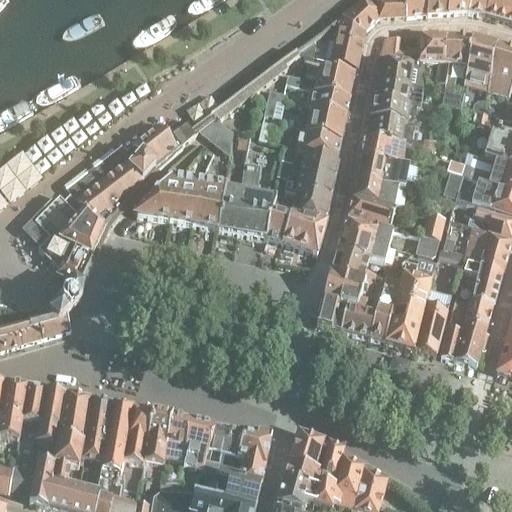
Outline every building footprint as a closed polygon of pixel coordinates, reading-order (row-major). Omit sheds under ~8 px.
[(405,22),(404,0),(378,0),(378,12),(379,23),(393,23),(405,22)] [(404,0),(405,22),(426,20),(427,0),(404,0)] [(447,19),(449,0),(427,0),(426,20),(441,19),(447,20),(447,19)] [(449,0),(447,19),(468,18),(473,0),(449,0)] [(482,21),(491,0),(473,0),(468,18),(482,21)] [(484,22),(502,27),(511,0),(491,0),(482,21),(484,21),(484,22)] [(511,29),(511,0),(502,27),(511,29)] [(379,23),(378,12),(364,4),(347,17),(340,22),(365,36),(377,23),(379,23)] [(357,73),(365,36),(340,22),(330,67),(357,73)] [(421,68),(439,69),(448,69),(447,41),(416,41),(417,53),(412,52),(412,57),(399,56),(397,56),(399,42),(390,42),(387,43),(385,43),(384,44),(379,65),(422,73),(421,68)] [(466,71),(470,42),(447,41),(448,69),(466,71)] [(487,97),(497,48),(471,41),(470,42),(466,71),(464,91),(487,97)] [(299,61),(311,63),(314,52),(311,47),(297,58),(299,61)] [(511,52),(498,48),(497,48),(487,97),(508,103),(511,89),(511,52)] [(422,94),(427,95),(422,73),(379,65),(378,65),(375,86),(422,94)] [(446,80),(448,69),(439,69),(436,87),(445,89),(446,80)] [(349,103),(354,80),(320,73),(319,73),(306,70),(303,80),(317,83),(315,95),(349,103)] [(296,92),(298,83),(287,80),(285,89),(296,92)] [(453,96),(456,82),(446,80),(445,89),(444,94),(453,96)] [(419,113),(422,94),(375,86),(371,106),(414,113),(415,112),(419,113)] [(461,113),(463,98),(453,96),(444,94),(441,110),(461,113)] [(349,103),(315,95),(314,96),(310,95),(306,113),(345,122),(345,121),(349,105),(348,105),(349,103)] [(281,108),(283,99),(269,96),(267,105),(276,107),(281,108)] [(272,124),(276,107),(267,105),(263,121),(272,124)] [(414,120),(414,113),(371,106),(369,122),(391,126),(402,128),(404,119),(414,120)] [(471,116),(483,118),(484,107),(477,106),(472,110),(471,116)] [(511,136),(511,140),(511,107),(507,107),(503,122),(511,124),(511,136)] [(341,145),(346,122),(345,121),(345,122),(306,113),(299,112),(294,134),(299,136),(305,137),(305,136),(341,145)] [(277,117),(275,134),(289,135),(291,119),(277,117)] [(473,132),(484,134),(486,120),(476,118),(473,132)] [(410,148),(414,120),(404,119),(402,128),(391,126),(369,122),(366,144),(404,151),(405,148),(410,148)] [(228,160),(231,138),(215,124),(199,137),(228,160)] [(266,148),(271,129),(262,127),(258,146),(266,148)] [(172,141),(179,151),(180,150),(194,139),(191,135),(187,129),(186,129),(171,140),(172,141)] [(54,153),(64,162),(85,139),(75,130),(54,153)] [(122,213),(144,188),(143,187),(154,172),(153,171),(179,151),(172,141),(168,145),(157,131),(116,163),(122,171),(76,207),(77,209),(81,212),(104,234),(117,219),(122,213)] [(511,140),(492,135),(484,161),(496,165),(511,170),(511,140)] [(337,165),(341,146),(341,145),(305,136),(305,137),(299,136),(295,156),(303,158),(337,165)] [(236,154),(245,156),(247,144),(238,142),(236,154)] [(402,167),(404,151),(366,144),(365,144),(361,162),(408,171),(408,168),(402,167)] [(434,157),(435,147),(423,146),(422,156),(434,157)] [(334,185),(338,165),(337,165),(303,158),(299,178),(334,185)] [(405,185),(408,171),(361,162),(359,176),(357,184),(398,192),(413,195),(415,187),(405,185)] [(290,176),(292,168),(280,165),(278,173),(290,176)] [(459,180),(463,169),(451,165),(447,178),(459,180)] [(511,170),(496,165),(488,190),(499,193),(511,197),(511,170)] [(478,187),(482,175),(463,169),(459,180),(478,187)] [(266,245),(275,210),(277,202),(257,198),(261,172),(244,170),(241,191),(248,192),(247,196),(244,195),(240,216),(244,217),(239,241),(266,246),(266,245)] [(13,182),(19,191),(33,182),(27,173),(13,182)] [(330,206),(334,185),(299,178),(290,176),(278,173),(276,182),(288,185),(286,196),(295,198),(330,206)] [(175,219),(182,181),(171,179),(159,195),(158,195),(136,222),(169,228),(170,219),(175,219)] [(200,202),(204,185),(182,181),(175,219),(170,219),(169,228),(191,232),(197,201),(200,202)] [(417,183),(415,196),(430,199),(432,186),(417,183)] [(394,211),(398,192),(357,184),(353,202),(394,211)] [(216,237),(225,191),(226,188),(205,185),(204,185),(200,202),(197,201),(191,232),(216,237)] [(511,197),(499,193),(488,190),(478,187),(471,208),(468,207),(470,201),(457,197),(455,205),(454,209),(465,212),(466,212),(470,213),(477,215),(477,214),(491,219),(493,219),(511,225),(511,197)] [(240,216),(244,195),(247,196),(248,192),(241,191),(240,195),(225,191),(216,237),(217,237),(217,238),(239,241),(244,217),(240,216)] [(457,197),(444,194),(442,201),(455,205),(457,197)] [(325,228),(330,206),(295,198),(294,206),(290,220),(325,228)] [(283,250),(290,220),(294,206),(277,202),(275,210),(266,245),(283,250)] [(388,232),(394,211),(353,202),(347,223),(388,232)] [(104,234),(81,212),(77,209),(53,238),(61,244),(59,247),(60,247),(49,272),(58,276),(57,279),(74,288),(76,288),(87,267),(86,267),(88,262),(92,264),(104,234)] [(511,225),(493,219),(491,219),(477,214),(477,215),(470,213),(466,212),(465,212),(462,222),(469,224),(467,231),(471,232),(488,237),(487,239),(511,246),(511,243),(511,225)] [(325,228),(290,220),(283,250),(316,260),(325,228)] [(440,239),(445,224),(436,222),(433,238),(440,239)] [(388,253),(393,236),(388,234),(388,232),(347,223),(342,242),(388,253)] [(502,276),(511,247),(511,246),(487,239),(488,237),(471,232),(463,265),(468,267),(480,270),(502,276)] [(384,268),(388,253),(342,242),(338,256),(368,264),(384,268)] [(414,260),(430,264),(434,261),(437,246),(425,243),(418,242),(414,260)] [(452,257),(455,246),(443,243),(441,254),(452,257)] [(376,280),(364,276),(368,264),(338,256),(331,278),(363,287),(373,289),(376,280)] [(76,288),(74,288),(57,308),(48,320),(53,324),(53,323),(53,319),(57,314),(67,323),(70,319),(81,308),(84,293),(85,287),(93,270),(87,267),(76,288)] [(502,276),(480,270),(468,267),(464,276),(478,280),(472,304),(493,310),(502,276)] [(413,357),(429,296),(432,283),(415,279),(417,271),(405,268),(400,288),(391,321),(392,321),(385,349),(413,357)] [(462,287),(462,275),(442,274),(441,286),(462,287)] [(363,287),(331,278),(329,278),(322,306),(347,312),(355,314),(363,287)] [(391,321),(400,288),(385,284),(376,317),(369,345),(385,349),(392,321),(391,321)] [(369,345),(376,317),(363,313),(366,300),(370,301),(373,289),(363,287),(355,314),(347,312),(340,338),(340,339),(369,345)] [(435,360),(447,316),(450,301),(429,296),(413,357),(433,362),(435,363),(435,360)] [(486,331),(492,310),(492,311),(493,310),(472,304),(470,304),(469,309),(454,304),(451,318),(459,321),(465,323),(464,325),(486,331)] [(340,338),(347,312),(322,306),(316,332),(340,338)] [(71,336),(67,323),(57,314),(53,319),(53,323),(53,324),(50,326),(48,326),(39,328),(42,345),(71,336)] [(511,383),(511,323),(495,379),(505,382),(511,383)] [(484,339),(486,332),(486,331),(464,325),(461,337),(461,338),(454,368),(475,373),(480,358),(486,359),(490,341),(484,339)] [(42,345),(39,328),(18,334),(21,350),(42,345)] [(21,350),(18,334),(2,338),(6,356),(21,350)] [(454,368),(461,338),(461,337),(447,334),(440,364),(454,368)] [(0,443),(17,446),(21,425),(27,392),(19,391),(4,388),(0,429),(0,443)] [(36,442),(44,395),(30,393),(27,392),(21,425),(30,427),(28,441),(36,442)] [(54,466),(65,399),(44,395),(36,442),(35,446),(45,448),(42,464),(54,466)] [(80,474),(82,465),(93,405),(65,399),(54,466),(51,484),(53,484),(68,488),(70,472),(80,474)] [(99,469),(110,409),(93,405),(82,465),(99,469)] [(120,478),(122,466),(132,413),(112,410),(110,409),(99,469),(98,473),(115,474),(114,477),(120,478)] [(490,429),(511,434),(511,414),(495,411),(490,429)] [(143,470),(144,467),(152,417),(134,413),(132,413),(122,466),(143,470)] [(164,465),(172,421),(152,417),(144,467),(163,471),(164,465)] [(183,468),(189,426),(172,422),(172,421),(164,465),(183,468)] [(200,465),(202,454),(206,430),(189,426),(183,468),(182,471),(198,475),(200,465)] [(206,430),(202,454),(200,465),(208,467),(210,456),(220,459),(237,463),(243,438),(213,431),(213,432),(206,430)] [(261,490),(267,462),(272,436),(257,433),(256,442),(243,438),(237,463),(220,459),(218,468),(215,478),(261,490)] [(315,477),(319,464),(325,447),(297,437),(288,469),(314,477),(315,477)] [(335,493),(341,465),(343,457),(327,448),(323,465),(319,464),(315,477),(319,479),(317,488),(335,493)] [(54,466),(42,464),(37,463),(35,475),(29,504),(29,508),(45,511),(48,511),(53,484),(51,484),(54,466)] [(214,503),(247,511),(255,511),(261,492),(261,490),(215,478),(218,468),(208,467),(200,465),(198,475),(202,476),(202,477),(197,499),(214,503)] [(346,511),(352,511),(361,474),(341,465),(335,493),(317,488),(316,494),(312,508),(312,509),(321,511),(333,511),(334,509),(346,511)] [(0,498),(8,500),(12,480),(13,471),(0,469),(0,498)] [(316,494),(317,488),(319,479),(315,477),(314,477),(288,469),(285,478),(283,483),(284,484),(284,485),(316,494)] [(29,504),(35,475),(13,471),(12,480),(8,500),(29,504)] [(380,511),(387,486),(361,474),(352,511),(380,511)] [(68,511),(73,489),(68,488),(53,484),(48,511),(68,511)] [(312,508),(316,494),(284,485),(277,509),(289,511),(305,511),(306,507),(312,508)] [(93,511),(97,494),(73,489),(68,511),(93,511)] [(108,511),(112,498),(97,494),(93,511),(108,511)] [(193,511),(196,502),(197,499),(160,495),(151,502),(150,511),(149,511),(193,511)] [(132,511),(135,505),(120,500),(112,498),(108,511),(132,511)] [(247,511),(214,503),(197,499),(196,502),(193,511),(247,511)]
